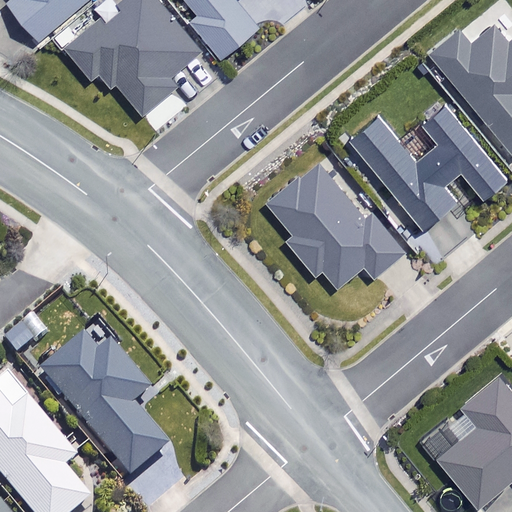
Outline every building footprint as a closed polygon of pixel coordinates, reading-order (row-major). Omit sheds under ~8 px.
[(91,0),(13,0),(11,3),(44,41),(91,0)] [(203,53),(158,0),(131,0),(70,51),(95,81),(106,72),(143,116),(177,88),(170,80),(203,53)] [(190,0),(203,14),(195,20),(227,58),(262,29),(237,0),(190,0)] [(511,4),(508,0),(503,0),(434,57),(511,152),(511,4)] [(510,183),(448,109),(426,127),(442,147),(419,166),(381,120),(353,143),(427,233),(459,206),(444,188),(462,174),(486,203),(510,183)] [(392,223),(379,208),(364,220),(322,165),(272,205),(295,234),(288,239),(330,293),(364,267),(373,278),(406,253),(386,228),(392,223)] [(153,397),(99,330),(43,376),(130,483),(170,451),(137,410),(153,397)] [(511,391),(502,379),(464,411),(479,429),(441,460),(479,507),(511,480),(511,391)] [(79,461),(12,381),(0,390),(0,473),(32,511),(80,511),(92,503),(66,471),(79,461)]
